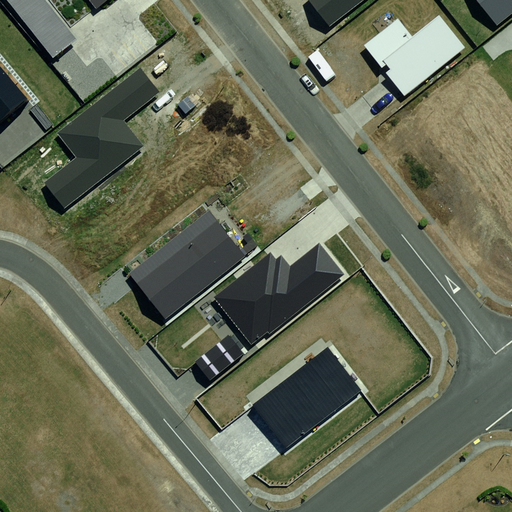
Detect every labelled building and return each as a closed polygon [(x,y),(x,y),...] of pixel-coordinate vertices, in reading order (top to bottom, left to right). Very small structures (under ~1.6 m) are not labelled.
[(79,0),(90,14),(106,0),(0,0),(0,3),(44,56),(66,38),(34,0),(79,0)] [(511,0),(462,0),(486,33),(511,14),(511,0)] [(356,44),(395,88),(459,47),(434,15),(406,35),(393,16),(356,44)] [(0,74),(0,110),(18,95),(0,74)] [(201,212),(118,271),(153,320),(237,261),(201,212)] [(263,252),(206,299),(247,349),(333,278),(309,250),(281,273),(263,252)] [(220,333),(187,360),(203,380),(237,352),(220,333)] [(321,351),(245,410),(277,451),(353,392),(321,351)]
